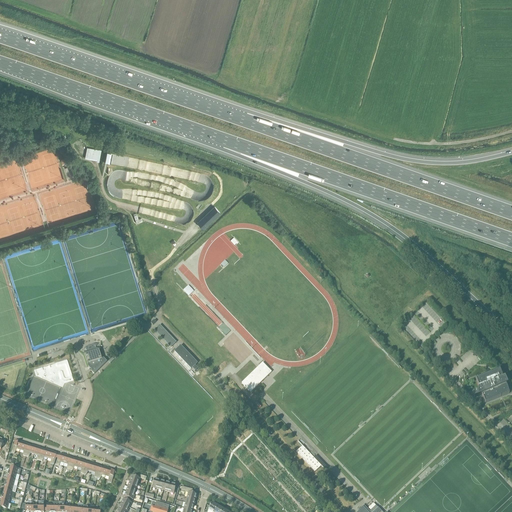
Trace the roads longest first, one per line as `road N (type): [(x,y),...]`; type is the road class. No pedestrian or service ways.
road 1 (motorway): [(226,140),(389,226),(511,334)]
road 2 (motorway): [(226,140),(511,239)]
road 3 (motorway): [(511,212),(244,120)]
road 4 (motorway): [(511,151),(410,160),(244,120)]
road 5 (motorway): [(244,120),(0,35)]
road 6 (motorway): [(0,62),(226,140)]
road 7 (secondary): [(207,487),(0,398)]
